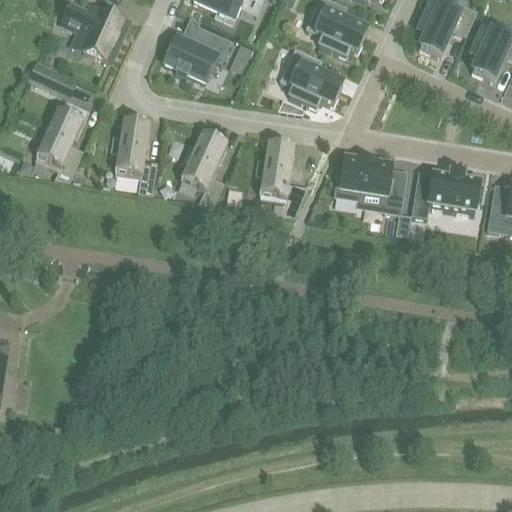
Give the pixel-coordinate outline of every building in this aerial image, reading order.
[(196,0),(193,7),(216,18),(214,23),(232,32),(246,0),(254,0),(264,5),(266,0),(196,0)] [(369,0),(382,6),(384,0),(347,0),(365,8),(368,0),(369,0)] [(430,10),(417,38),(425,42),(419,54),(440,64),(452,37),(465,43),(477,18),(463,12),(459,21),(452,17),(456,8),(459,2),(454,0),(439,0),(434,12),(430,10)] [(357,59),(367,38),(340,26),(346,13),(320,2),(305,35),(322,43),(318,51),(346,64),(350,56),(357,59)] [(83,57),(111,70),(111,69),(123,42),(117,39),(122,28),(123,27),(91,12),(90,14),(88,18),(71,10),(63,29),(90,41),(83,57)] [(478,66),(472,79),(493,88),(505,62),(511,64),(511,34),(496,27),(491,38),(482,34),(469,62),(478,66)] [(176,44),(164,70),(177,76),(175,79),(186,84),(188,81),(205,88),(215,66),(221,69),(231,47),(197,32),(189,50),(176,44)] [(241,52),(236,63),(247,68),(252,56),(241,52)] [(333,113),(342,92),(316,80),(321,67),(295,55),(279,88),(292,94),(288,102),(316,115),(320,107),(333,113)] [(30,85),(69,103),(77,87),(37,68),(30,85)] [(70,152),(81,128),(57,117),(51,131),(45,128),(37,144),(44,147),(35,167),(58,178),(54,187),(69,189),(83,158),(70,152)] [(143,168),(149,132),(123,128),(121,143),(114,142),(111,159),(118,160),(114,182),(140,186),(137,200),(152,203),(157,170),(143,168)] [(211,184),(226,151),(202,141),(196,154),(189,151),(182,167),(189,170),(181,186),(205,197),(199,210),(213,212),(224,190),(211,184)] [(309,194),(288,191),(293,155),(268,151),(265,166),(258,165),(255,182),(262,183),(259,205),(284,209),(282,223),(294,225),(309,194)] [(357,166),(344,164),(341,184),(337,183),(334,203),(359,207),(360,199),(385,203),(383,218),(399,221),(404,190),(389,187),(391,176),(392,172),(376,169),(376,168),(372,168),(372,167),(361,165),(361,166),(357,165),(357,166)] [(464,182),(449,180),(448,184),(432,181),(430,195),(416,193),(411,222),(427,225),(429,213),(474,221),(476,210),(481,211),(484,192),(479,191),(479,189),(464,186),(464,182)] [(511,190),(511,194),(508,210),(492,207),(488,237),(511,240),(511,190)] [(409,230),(398,229),(396,242),(407,243),(409,230)]
